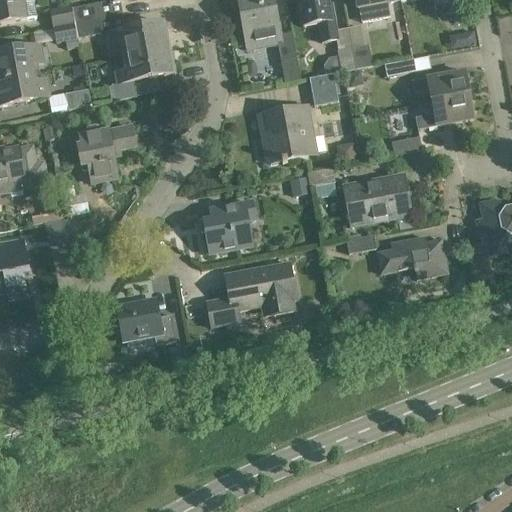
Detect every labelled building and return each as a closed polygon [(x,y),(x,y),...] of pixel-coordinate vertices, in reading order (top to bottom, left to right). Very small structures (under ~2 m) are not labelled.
[(0,0),(0,29),(26,24),(23,8),(33,6),(31,0),(0,0)] [(154,0),(107,0),(108,4),(109,8),(122,6),(154,0)] [(337,44),(340,44),(338,33),(333,7),(326,7),(324,0),(295,0),(302,33),(318,30),(321,47),(337,44)] [(352,0),(355,13),(357,13),(360,25),(388,20),(386,8),(385,5),(399,2),(398,0),(352,0)] [(272,1),(237,8),(246,55),(278,49),(281,48),(279,37),(272,1)] [(97,6),(72,11),(71,8),(69,8),(73,28),(100,23),(97,6)] [(49,12),(53,32),(73,28),(69,8),(49,12)] [(100,23),(73,28),(76,41),(102,37),(100,23)] [(126,47),(128,61),(167,53),(162,27),(127,34),(108,37),(110,50),(126,47)] [(77,48),(73,28),(53,32),(56,47),(65,45),(67,50),(77,48)] [(476,47),(473,33),(449,37),(451,51),(476,47)] [(301,83),(299,76),(291,35),(279,37),(281,48),(278,49),(285,86),(301,83)] [(351,51),(356,73),(360,72),(373,69),(368,47),(364,48),(351,51)] [(0,58),(0,85),(40,78),(38,68),(42,67),(39,51),(0,58)] [(338,53),(337,54),(341,75),(355,73),(356,73),(351,51),(340,53),(338,53)] [(108,90),(111,105),(112,104),(136,100),(133,86),(172,79),(167,53),(128,61),(131,75),(116,77),(118,86),(111,87),(111,89),(108,90)] [(408,63),(384,67),(387,80),(410,75),(408,63)] [(355,73),(346,74),(349,88),(363,85),(360,72),(356,73),(355,73)] [(432,106),(432,107),(470,100),(465,75),(412,85),(415,99),(433,95),(435,105),(432,106)] [(40,78),(0,85),(0,111),(49,102),(46,84),(42,85),(40,78)] [(91,109),(88,93),(85,78),(81,79),(82,85),(79,89),(73,90),(74,95),(65,97),(68,113),(91,109)] [(339,105),(334,78),(310,83),(314,110),(339,105)] [(470,100),(432,107),(434,119),(415,123),(418,135),(470,125),(465,102),(470,101),(470,100)] [(270,149),(265,150),(268,168),(281,165),(282,168),(287,167),(286,164),(314,159),(306,112),(306,110),(265,118),(265,120),(270,149)] [(81,148),(77,148),(82,170),(88,169),(91,187),(117,182),(114,162),(122,160),(121,155),(137,152),(133,127),(108,132),(108,133),(102,134),(101,132),(97,128),(89,129),(85,135),(86,137),(79,138),(81,148)] [(367,140),(358,142),(361,158),(370,157),(367,140)] [(419,140),(391,145),(394,159),(422,153),(419,140)] [(354,146),(337,149),(341,166),(356,163),(357,163),(354,146)] [(0,155),(0,197),(50,188),(45,163),(34,165),(35,162),(34,154),(29,149),(19,151),(19,152),(0,155)] [(310,190),(335,185),(332,170),(307,175),(310,190)] [(306,180),(290,183),(293,200),(309,197),(306,180)] [(369,186),(345,190),(349,208),(352,228),(386,223),(386,225),(411,221),(405,182),(369,189),(369,186)] [(73,190),(60,192),(63,212),(77,210),(73,190)] [(511,253),(511,212),(505,214),(495,207),(481,210),(483,222),(476,224),(479,242),(487,241),(491,261),(505,258),(511,253)] [(214,228),(206,229),(212,258),(253,250),(248,225),(256,223),(253,208),(212,216),(214,228)] [(78,245),(75,228),(74,223),(45,229),(49,251),(78,245)] [(376,252),(374,239),(347,245),(349,257),(376,252)] [(394,255),(378,257),(381,278),(413,273),(413,276),(415,276),(416,284),(448,278),(442,245),(427,247),(426,242),(393,248),(394,255)] [(0,297),(9,295),(10,304),(27,301),(22,275),(30,274),(24,245),(0,249),(0,297)] [(492,279),(485,246),(469,249),(475,283),(492,279)] [(234,299),(206,305),(210,333),(241,326),(239,315),(262,311),(264,322),(273,321),(296,317),(294,306),(298,305),(291,268),(230,278),(234,299)] [(176,347),(172,320),(160,322),(157,307),(118,314),(123,345),(128,344),(129,353),(156,348),(156,351),(176,347)] [(185,350),(169,353),(172,368),(187,365),(185,350)]
